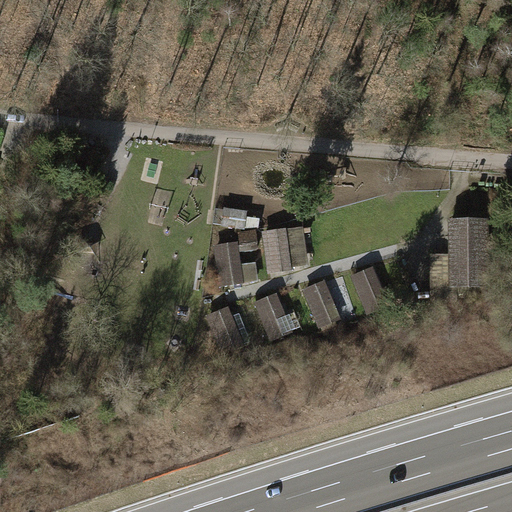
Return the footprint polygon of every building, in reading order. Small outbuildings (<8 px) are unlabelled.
[(97,162),(87,160),(86,169),(95,171),(97,162)] [(247,214),(226,211),(223,227),(244,231),(247,214)] [(488,288),(486,223),(448,225),(450,289),(488,288)] [(268,274),(293,271),(293,268),(309,266),(304,226),(262,231),(268,274)] [(96,257),(99,243),(91,240),(81,237),(78,253),(96,257)] [(220,287),(245,283),(238,242),(214,246),(220,287)] [(393,306),(376,265),(351,276),(367,316),(393,306)] [(342,319),(325,280),(302,290),(319,330),(342,319)] [(291,333),(276,298),(257,306),(271,341),(291,333)] [(222,356),(245,345),(229,306),(206,316),(222,356)]
